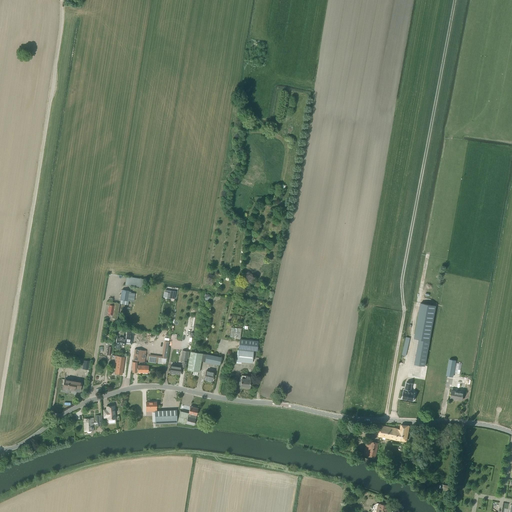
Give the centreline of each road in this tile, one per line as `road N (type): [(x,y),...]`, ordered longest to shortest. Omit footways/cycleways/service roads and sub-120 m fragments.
road 1 (unclassified): [(0,450),(79,404),(144,386),(346,419),(511,432)]
road 2 (track): [(384,420),(463,0)]
road 3 (unknown): [(87,401),(105,299),(124,285)]
